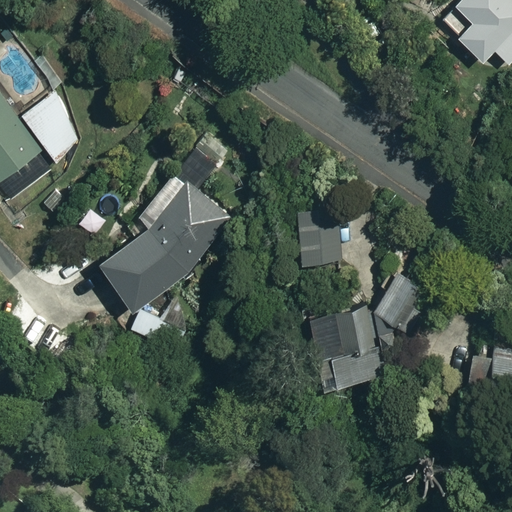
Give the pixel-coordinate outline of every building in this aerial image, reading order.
[(511,0),(454,0),(467,13),(453,26),(476,52),(488,40),(506,59),(511,53),(511,0)] [(17,110),(0,86),(0,189),(8,200),(58,164),(54,159),(83,138),(47,89),(17,110)] [(220,220),(185,168),(84,241),(118,289),(220,220)] [(336,195),(293,196),(293,252),(336,251),(336,195)] [(370,297),(383,307),(374,319),(393,334),(428,289),(396,264),(370,297)] [(376,361),(368,292),(303,300),(311,369),(376,361)] [(167,319),(137,301),(126,320),(156,337),(167,319)]
